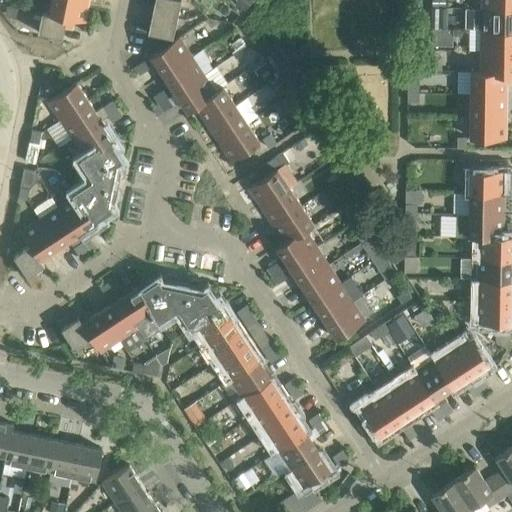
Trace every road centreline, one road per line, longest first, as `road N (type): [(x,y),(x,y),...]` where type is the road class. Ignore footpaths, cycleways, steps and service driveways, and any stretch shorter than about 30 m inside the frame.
road 1 (residential): [(161,226),(223,242),(372,478)]
road 2 (residential): [(223,511),(142,399),(0,367)]
road 3 (residential): [(161,226),(164,123),(113,54),(126,0)]
road 4 (residential): [(372,478),(511,387)]
road 5 (residential): [(33,314),(161,226)]
road 6 (residential): [(0,178),(15,95),(0,36)]
